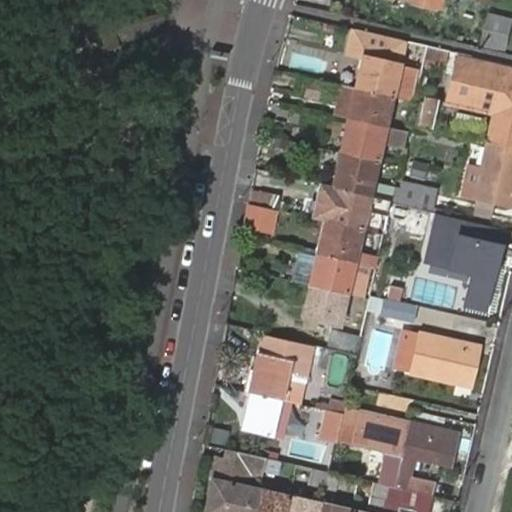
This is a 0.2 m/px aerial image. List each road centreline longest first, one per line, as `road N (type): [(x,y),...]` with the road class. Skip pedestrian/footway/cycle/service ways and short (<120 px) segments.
road 1 (tertiary): [(160,511),(262,0)]
road 2 (residential): [(479,511),(511,372)]
